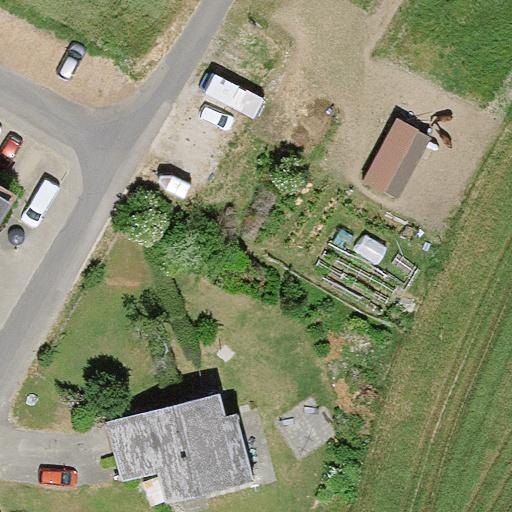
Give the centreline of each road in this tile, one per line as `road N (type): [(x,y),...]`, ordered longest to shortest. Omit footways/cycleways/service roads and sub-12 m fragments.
road 1 (residential): [(0,369),(139,126)]
road 2 (track): [(139,126),(214,0)]
